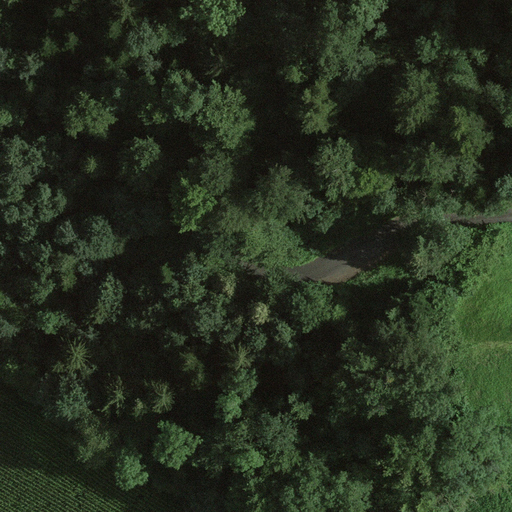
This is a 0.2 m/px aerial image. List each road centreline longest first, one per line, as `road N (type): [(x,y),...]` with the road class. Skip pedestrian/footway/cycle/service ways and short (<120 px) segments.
road 1 (track): [(511,215),(415,227),(338,268),(263,272),(201,230),(108,145),(0,115)]
road 2 (track): [(302,270),(338,367),(438,511)]
